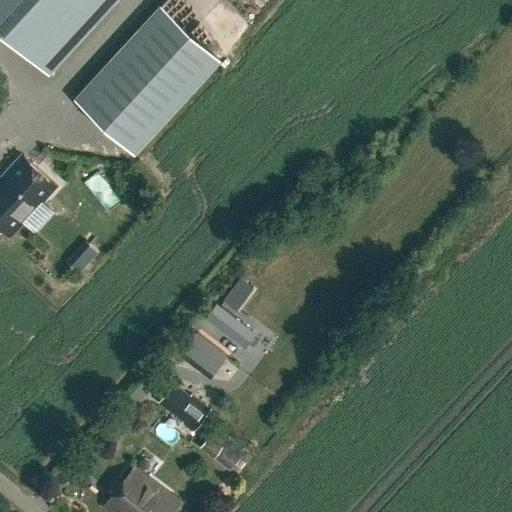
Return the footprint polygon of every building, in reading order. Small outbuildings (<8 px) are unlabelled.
[(0,0),(0,27),(47,71),(111,0),(0,0)] [(135,152),(220,59),(160,4),(75,97),(135,152)] [(253,61),(276,41),(265,28),(241,48),(253,61)] [(0,185),(0,224),(10,234),(56,184),(23,154),(4,175),(7,178),(0,185)] [(51,195),(32,213),(41,223),(60,205),(51,195)] [(80,256),(96,236),(60,205),(43,224),(80,256)] [(74,253),(67,260),(79,272),(87,265),(74,253)] [(241,278),(234,287),(246,296),(253,287),(241,278)] [(202,328),(220,343),(227,335),(223,332),(233,320),(218,307),(202,328)] [(213,348),(200,366),(210,374),(225,354),(215,347),(213,348)] [(161,401),(197,430),(213,409),(177,380),(161,401)] [(202,446),(217,458),(227,446),(212,434),(202,446)] [(134,463),(104,503),(116,511),(173,511),(183,499),(134,463)] [(221,492),(215,500),(221,505),(228,497),(221,492)]
